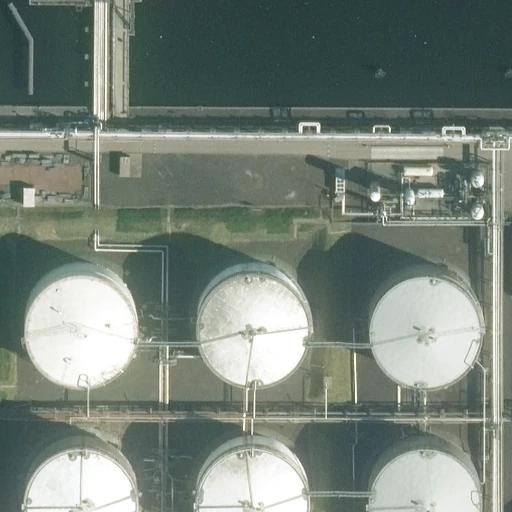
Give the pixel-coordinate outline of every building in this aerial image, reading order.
[(295,280),(285,271),(273,265),(258,261),(245,262),(236,264),(224,269),(209,281),(201,294),(198,305),(196,314),(197,327),(202,344),(211,356),(220,363),(235,371),(250,374),(263,373),(270,371),(284,364),(294,356),(304,342),(308,329),(309,314),(308,305),(302,291),(295,280)] [(115,364),(120,359),(128,349),(134,337),(137,319),(135,305),(128,288),(116,276),(103,268),(96,265),(83,263),(70,264),(54,270),(45,277),(37,285),(29,300),(27,307),(25,320),(28,337),(34,349),(39,356),(52,367),(63,372),(75,375),(85,375),(103,370),(115,364)] [(477,344),(482,325),(481,313),(478,300),(473,290),(460,276),(447,269),(436,265),(424,264),(411,266),(402,269),(392,274),(381,285),(372,301),(368,320),(369,333),(373,345),(378,354),(385,362),(393,368),(403,374),(414,377),(425,378),(436,377),(452,371),(460,366),(468,358),(477,344)] [(135,479),(128,461),(119,450),(110,443),(95,436),(84,434),(70,434),(52,440),(40,449),(32,459),(25,475),(23,486),(23,498),(26,511),(131,511),(133,507),(136,490),(135,479)] [(368,478),(366,489),(368,506),(370,511),(475,511),(479,500),(479,491),(478,478),(470,460),(462,450),(453,443),(439,437),(426,435),(414,436),(403,438),(392,444),(383,452),(373,465),(368,478)] [(303,511),(305,510),(307,499),(307,484),(302,468),(294,455),(280,444),(268,439),(251,436),(240,438),(228,442),(219,449),(210,458),(205,466),(199,480),(198,489),(199,500),(202,511),(303,511)]
